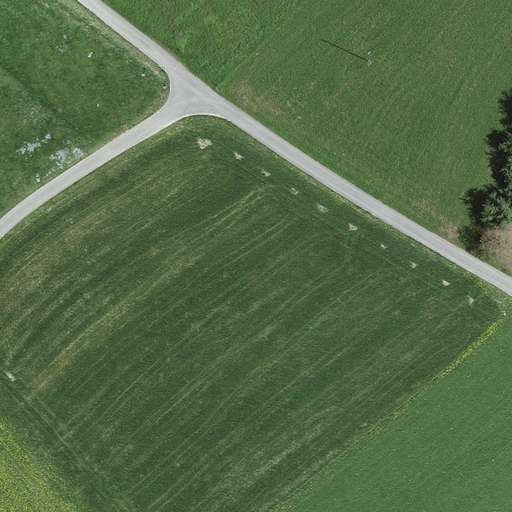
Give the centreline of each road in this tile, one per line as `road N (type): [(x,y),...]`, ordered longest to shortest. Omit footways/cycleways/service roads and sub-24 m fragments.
road 1 (unclassified): [(511,287),(358,197),(201,89)]
road 2 (unclassified): [(0,229),(201,89)]
road 3 (unclassified): [(201,89),(88,0)]
